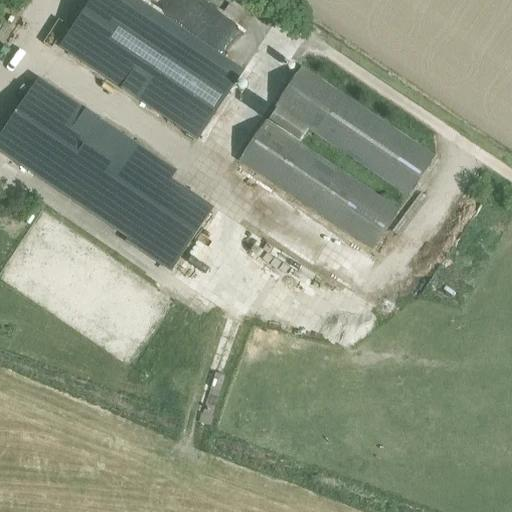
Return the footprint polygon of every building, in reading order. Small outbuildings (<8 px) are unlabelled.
[(196,139),(241,71),(135,0),(91,0),(60,47),(196,139)] [(408,196),(433,158),(299,68),(274,106),(408,196)] [(38,80),(0,136),(0,151),(128,238),(134,230),(168,180),(174,171),(38,80)] [(371,250),(397,212),(263,122),(237,160),(371,250)] [(149,132),(141,143),(166,161),(174,151),(149,132)] [(229,214),(248,183),(236,176),(218,208),(229,214)]
